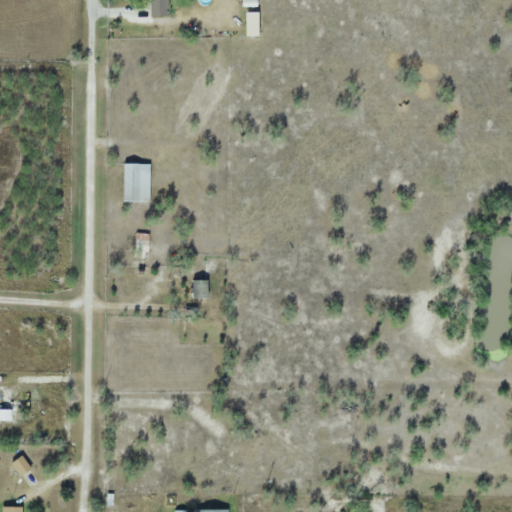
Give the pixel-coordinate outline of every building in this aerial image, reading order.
[(150,0),(150,16),(168,16),(167,0),(150,0)] [(124,201),(149,201),(149,164),(124,164),(124,201)] [(136,234),(136,251),(148,252),(148,234),(136,234)] [(11,409),(0,409),(0,419),(11,420),(11,409)] [(21,476),(31,468),(22,456),(12,463),(21,476)] [(218,478),(192,478),(192,488),(218,488),(218,478)]
